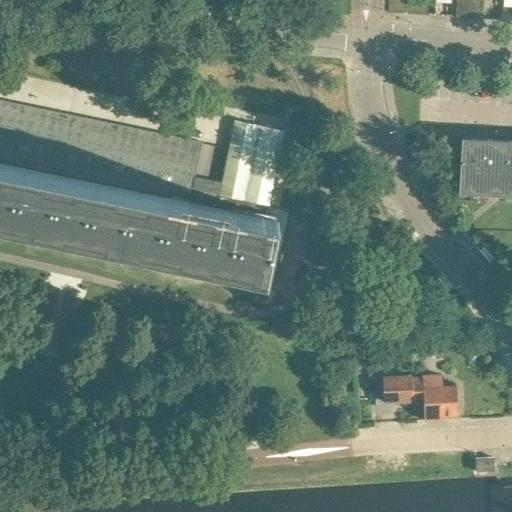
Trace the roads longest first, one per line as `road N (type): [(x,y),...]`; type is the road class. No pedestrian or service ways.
road 1 (residential): [(372,44),(53,13),(0,0)]
road 2 (residential): [(511,343),(400,191),(379,128),(372,44)]
road 3 (residential): [(0,87),(213,133)]
road 4 (unclassified): [(351,448),(511,440)]
road 5 (residential): [(511,52),(372,44)]
